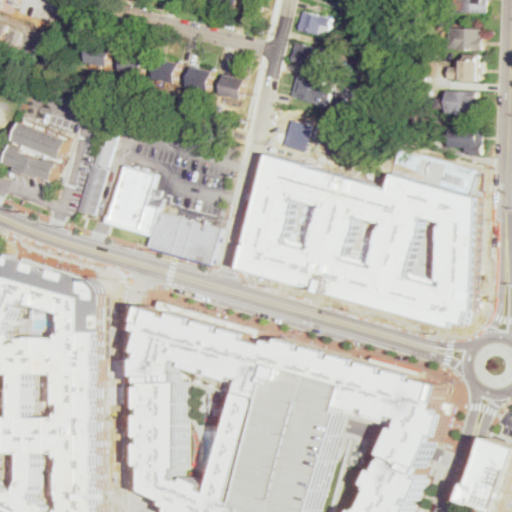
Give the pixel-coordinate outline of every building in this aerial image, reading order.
[(268,0),(266,12),(248,8),(249,0),(268,0)] [(490,0),(490,13),(457,12),(457,0),(490,0)] [(335,17),(331,36),(303,30),(307,11),(335,17)] [(0,19),(11,24),(5,40),(15,44),(10,58),(0,53),(0,19)] [(486,49),(454,48),(455,27),(484,29),(484,37),(486,37),(486,49)] [(330,49),(326,68),(296,61),(300,42),(330,49)] [(117,50),(114,66),(92,62),(95,45),(117,50)] [(151,55),(146,76),(125,70),(130,50),(151,55)] [(488,60),(488,80),(454,79),(455,67),(467,67),(467,55),(483,56),(483,60),(488,60)] [(185,64),(181,83),(158,78),(163,59),(185,64)] [(219,71),(214,91),(193,86),(197,66),(219,71)] [(0,74),(29,85),(23,101),(0,91),(0,74)] [(253,79),(249,98),(227,93),(231,74),(253,79)] [(335,108),(323,105),(323,103),(297,97),(301,74),(329,81),(328,85),(339,88),(335,108)] [(484,91),(483,105),(477,104),(476,113),(452,112),(452,109),(440,108),(440,97),(453,97),(453,90),(484,91)] [(75,141),(68,158),(21,139),(28,122),(75,141)] [(486,145),(486,155),(473,154),(473,149),(452,147),(454,126),(483,127),(482,145),(486,145)] [(121,136),(111,167),(99,163),(109,133),(121,136)] [(30,152),(53,160),(53,158),(66,163),(60,181),(48,176),(47,179),(22,169),(23,167),(12,163),(19,144),(31,148),(30,152)] [(253,269),(281,153),(402,189),(406,173),(487,197),(484,311),(479,311),(476,325),(466,322),(464,328),(332,291),(333,288),(320,284),(318,287),(253,269)] [(111,169),(98,214),(83,210),(96,165),(111,169)] [(168,198),(157,235),(111,222),(114,214),(116,215),(130,165),(162,174),(158,189),(166,191),(164,197),(168,198)] [(227,229),(217,263),(156,246),(168,203),(180,207),(177,215),(227,229)] [(0,511),(0,276),(9,253),(113,283),(113,338),(112,399),(110,511),(0,511)] [(151,326),(159,328),(153,348),(157,349),(155,355),(151,356),(151,373),(157,373),(157,383),(151,383),(151,405),(156,405),(156,412),(151,412),(151,435),(156,435),(156,441),(151,441),(151,464),(156,464),(156,489),(178,499),(177,503),(184,506),(182,510),(186,511),(420,511),(424,504),(419,502),(423,494),(427,496),(434,478),(430,476),(432,471),(434,472),(436,467),(434,466),(439,451),(449,427),(455,431),(465,400),(454,398),(457,384),(437,378),(436,381),(427,379),(429,373),(423,371),(424,369),(380,356),(380,359),(298,335),(297,339),(286,335),(285,341),(264,335),(266,331),(263,330),(264,327),(166,298),(164,305),(158,303),(151,326)] [(511,510),(511,507),(511,440),(499,436),(483,482),(480,482),(474,499),(511,510)]
